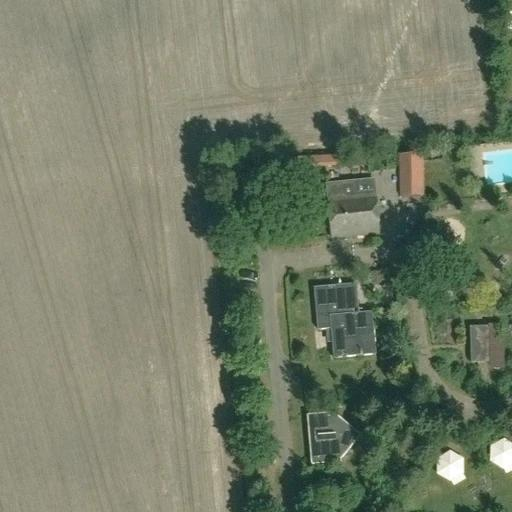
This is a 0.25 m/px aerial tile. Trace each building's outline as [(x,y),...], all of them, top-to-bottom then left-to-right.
[(400,198),(423,197),(422,156),(399,156),(400,198)] [(347,170),(347,162),(312,162),(312,170),(347,170)] [(474,186),(471,168),(461,170),(464,187),(474,186)] [(370,194),(369,180),(326,184),(332,238),(379,233),(375,193),(370,194)] [(358,313),(356,284),(313,288),(317,330),(330,329),(332,358),(375,355),(372,312),(358,313)] [(508,303),(507,291),(458,293),(458,304),(508,303)] [(471,364),(490,363),(489,327),(469,328),(471,364)] [(311,464),(341,462),(341,459),(360,435),(337,415),(337,412),(307,415),(311,464)] [(497,474),(511,474),(511,447),(498,447),(497,474)] [(463,491),(477,467),(453,453),(439,478),(463,491)]
